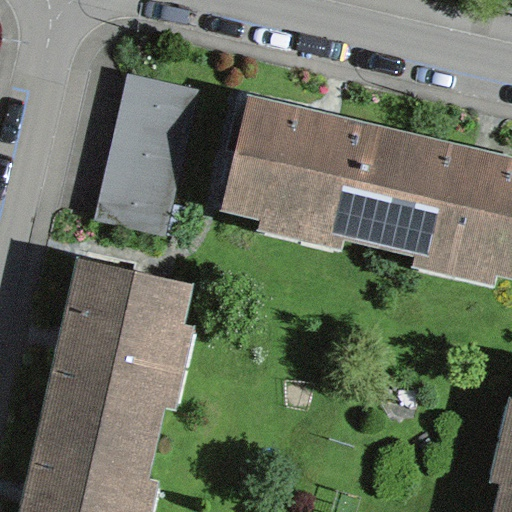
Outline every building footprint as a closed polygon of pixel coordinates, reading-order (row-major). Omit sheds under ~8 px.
[(105,196),(100,218),(164,232),(170,203),(196,91),(132,76),(105,196)] [(224,205),(380,242),(405,138),(283,110),(248,101),(224,205)] [(511,163),(437,146),(405,138),(380,242),(511,272),(511,163)] [(183,237),(190,207),(170,203),(164,232),(183,237)] [(56,380),(47,418),(152,441),(187,284),(83,260),(56,380)] [(135,511),(152,441),(47,418),(25,511),(135,511)] [(511,511),(511,462),(500,511),(511,511)]
